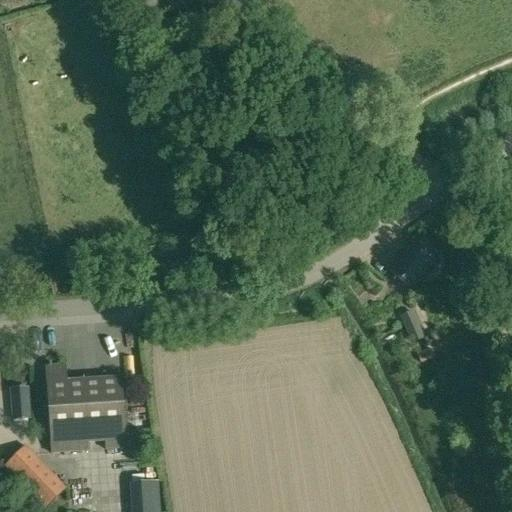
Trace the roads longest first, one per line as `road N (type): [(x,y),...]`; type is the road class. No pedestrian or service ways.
road 1 (unclassified): [(0,314),(291,286),(337,266),(511,147)]
road 2 (track): [(453,182),(471,215),(511,385)]
